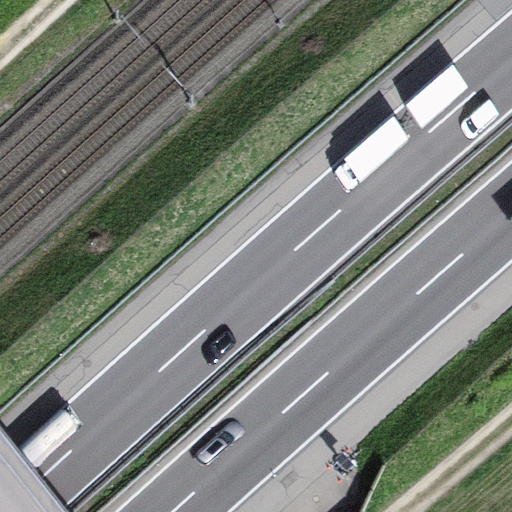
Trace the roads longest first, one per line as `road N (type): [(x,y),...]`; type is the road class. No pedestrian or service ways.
road 1 (motorway): [(511,60),(4,511)]
road 2 (motorway): [(172,511),(511,211)]
road 3 (track): [(401,511),(511,418)]
